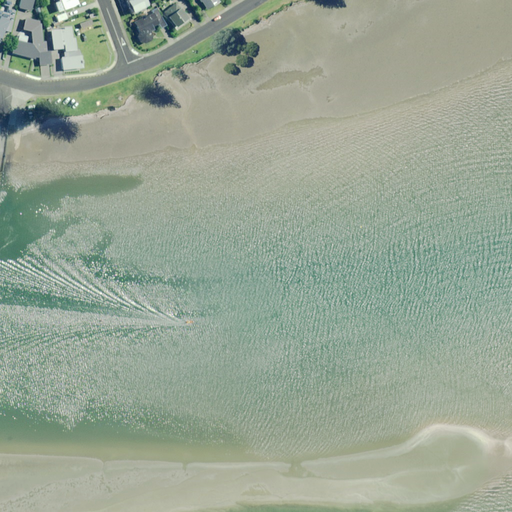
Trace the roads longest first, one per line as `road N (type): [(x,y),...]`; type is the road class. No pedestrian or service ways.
road 1 (residential): [(128,70),(258,0)]
road 2 (residential): [(0,77),(42,88),(128,70)]
